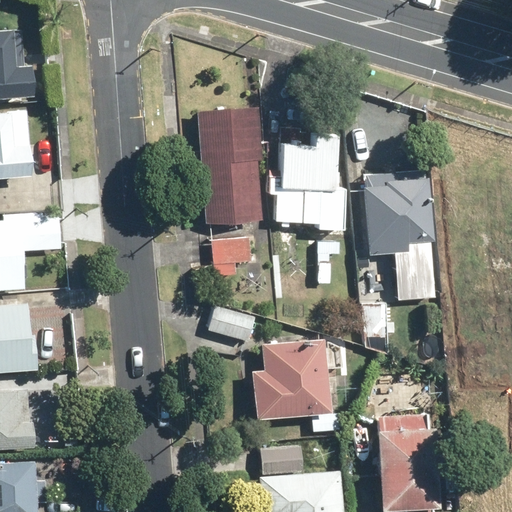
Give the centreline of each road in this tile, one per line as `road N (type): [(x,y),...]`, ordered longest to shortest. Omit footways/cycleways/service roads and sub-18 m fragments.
road 1 (residential): [(111,0),(146,511)]
road 2 (primary): [(305,0),(511,62)]
